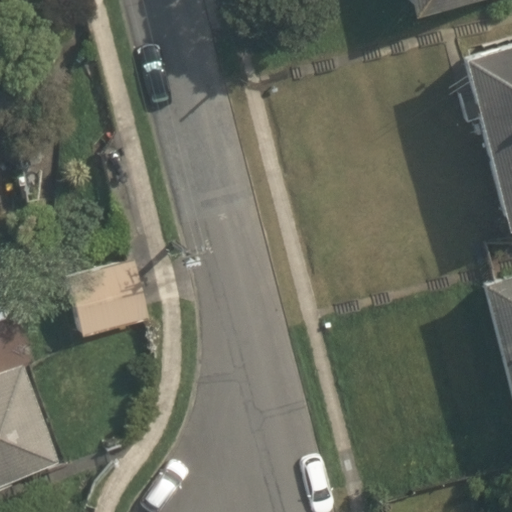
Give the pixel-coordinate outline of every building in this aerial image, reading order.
[(402,0),(406,15),(472,0),(402,0)] [(511,39),(455,54),(498,227),(511,223),(511,39)] [(66,273),(79,332),(142,318),(129,259),(66,273)] [(511,271),(475,281),(511,425),(511,271)] [(0,482),(55,463),(20,362),(0,369),(0,482)]
